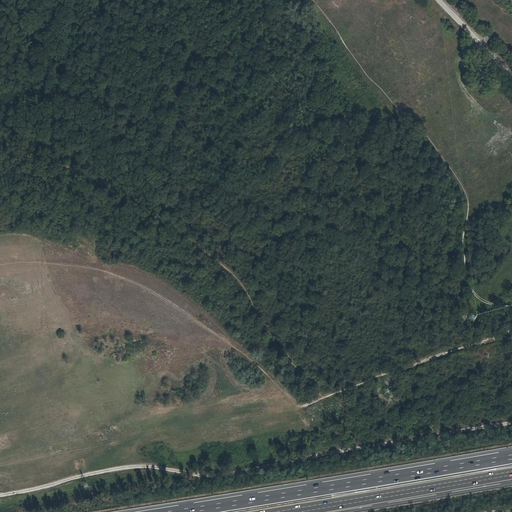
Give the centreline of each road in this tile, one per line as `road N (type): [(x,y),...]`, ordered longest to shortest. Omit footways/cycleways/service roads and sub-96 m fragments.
road 1 (track): [(511,422),(246,471),(135,465),(0,494)]
road 2 (motorway): [(511,456),(175,511)]
road 3 (motorway): [(287,511),(511,474)]
